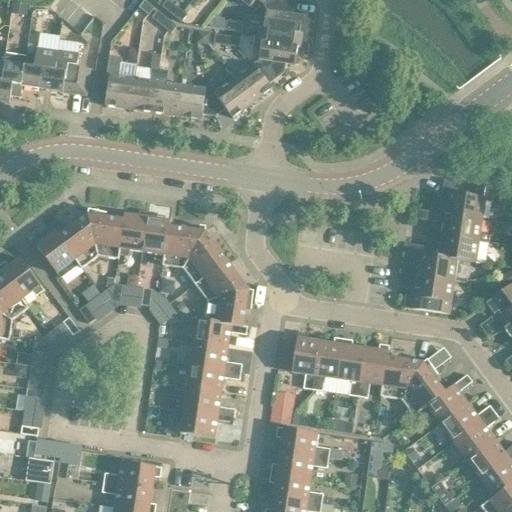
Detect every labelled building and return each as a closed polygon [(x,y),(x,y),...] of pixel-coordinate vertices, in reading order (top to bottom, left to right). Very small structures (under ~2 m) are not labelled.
[(138,9),(133,15),(142,23),(154,8),(144,0),(137,9),(138,9)] [(171,14),(177,7),(167,0),(166,0),(161,7),(171,14)] [(273,0),(262,4),(266,12),(262,36),(298,41),(301,17),(292,16),(294,0),(273,0)] [(177,7),(171,14),(181,22),(187,15),(177,7)] [(161,26),(167,19),(157,11),(151,18),(161,26)] [(176,27),(167,19),(161,26),(171,34),(176,27)] [(226,21),(225,30),(237,32),(239,23),(226,21)] [(226,46),(227,37),(215,35),(213,44),(238,48),(226,46)] [(298,41),(262,36),(259,60),(252,65),(268,85),(284,73),(285,64),(294,65),(298,41)] [(239,39),(227,37),(226,46),(238,48),(239,39)] [(35,58),(26,57),(21,86),(11,84),(10,96),(20,97),(22,87),(41,89),(44,70),(54,71),(57,52),(36,49),(35,58)] [(44,70),(41,89),(85,96),(89,69),(76,67),(78,55),(57,52),(54,71),(44,70)] [(0,82),(0,102),(9,104),(10,96),(11,84),(21,86),(26,57),(5,54),(4,63),(1,83),(0,82)] [(106,76),(109,77),(105,106),(129,110),(134,79),(118,77),(121,58),(109,56),(106,76)] [(252,65),(233,79),(252,104),(271,89),(268,85),(252,65)] [(134,79),(129,110),(153,113),(159,70),(150,68),(149,81),(134,79)] [(168,71),(159,70),(153,113),(177,117),(181,86),(166,84),(168,71)] [(252,104),(233,79),(210,97),(214,116),(225,109),(232,119),(252,104)] [(205,90),(181,86),(177,117),(201,120),(202,114),(214,116),(210,97),(204,96),(205,90)] [(484,186),(456,182),(443,180),(442,192),(447,193),(444,214),(444,215),(481,220),(485,198),(483,198),(484,186)] [(87,215),(59,237),(58,237),(75,260),(78,265),(81,269),(98,257),(118,260),(119,255),(118,255),(123,221),(105,218),(106,213),(88,210),(87,215)] [(444,214),(426,212),(416,210),(415,219),(443,223),(441,236),(488,243),(489,237),(487,234),(480,233),(481,220),(444,215),(444,214)] [(124,215),(123,221),(118,255),(119,255),(128,256),(129,250),(142,252),(148,212),(139,211),(138,217),(124,215)] [(157,214),(148,212),(142,252),(155,254),(154,260),(163,261),(163,262),(169,227),(169,228),(170,222),(156,220),(157,214)] [(163,262),(163,261),(162,266),(183,269),(195,285),(226,262),(205,233),(205,227),(188,225),(187,230),(169,228),(169,227),(163,262)] [(58,237),(59,237),(51,227),(44,233),(47,238),(36,246),(60,279),(78,265),(75,260),(58,237)] [(439,249),(421,246),(420,255),(457,260),(457,261),(483,264),(483,263),(484,264),(487,245),(488,245),(488,243),(441,236),(439,249)] [(420,255),(421,246),(408,244),(407,253),(419,255),(416,276),(453,281),(457,261),(457,260),(420,255)] [(0,280),(0,302),(13,320),(28,308),(22,300),(32,292),(35,297),(44,291),(20,258),(8,267),(5,262),(0,265),(0,272),(4,277),(0,280)] [(226,262),(195,285),(207,301),(204,321),(243,327),(245,309),(250,310),(253,292),(248,291),(226,262)] [(139,269),(139,282),(159,282),(159,269),(139,269)] [(416,276),(413,297),(405,295),(403,308),(448,315),(453,281),(416,276)] [(114,284),(111,301),(119,302),(121,286),(114,284)] [(484,333),(511,312),(511,284),(485,304),(494,315),(479,326),(484,333)] [(143,289),(141,306),(149,307),(151,290),(143,289)] [(0,339),(9,341),(12,321),(13,320),(0,302),(0,339)] [(89,324),(95,319),(85,306),(79,311),(89,324)] [(511,339),(511,312),(484,333),(489,340),(504,329),(511,339)] [(79,331),(69,318),(62,323),(73,336),(79,331)] [(204,321),(197,320),(193,343),(228,348),(230,333),(246,336),(247,327),(243,327),(204,321)] [(312,391),(320,342),(306,340),(307,334),(297,333),(291,373),(305,375),(303,389),(312,391)] [(156,346),(165,348),(166,339),(158,338),(156,346)] [(320,342),(312,391),(322,392),(324,378),(337,380),(343,340),(334,338),(333,344),(320,342)] [(343,340),(337,380),(350,382),(348,396),(357,397),(365,349),(351,347),(352,341),(343,340)] [(228,348),(193,343),(190,365),(240,373),(242,365),(225,363),(228,348)] [(34,344),(32,352),(49,354),(50,346),(34,344)] [(378,351),(365,349),(357,397),(367,399),(369,385),(382,386),(387,358),(389,347),(379,345),(378,351)] [(387,358),(382,386),(380,397),(401,400),(423,364),(387,358)] [(164,363),(155,361),(153,370),(163,372),(164,363)] [(427,361),(423,364),(401,400),(413,417),(426,407),(444,392),(433,378),(437,375),(427,361)] [(240,373),(190,365),(187,388),(221,393),(223,378),(239,381),(240,373)] [(444,392),(426,407),(440,425),(467,404),(459,392),(472,383),(467,376),(444,392)] [(28,381),(27,390),(44,392),(45,384),(28,381)] [(221,393),(187,388),(184,411),(234,418),(235,410),(219,408),(221,393)] [(44,392),(27,390),(26,397),(42,399),(44,392)] [(440,425),(432,432),(445,449),(453,443),(494,413),(489,406),(476,416),(467,404),(440,425)] [(234,418),(184,411),(180,434),(214,439),(216,424),(233,426),(234,418)] [(499,419),(494,413),(453,443),(467,461),(495,441),(486,429),(499,419)] [(37,437),(38,429),(22,427),(20,434),(37,437)] [(280,452),(328,459),(329,450),(315,447),(317,434),(277,428),(276,438),(282,439),(280,452)] [(511,446),(503,453),(495,441),(467,461),(480,480),(511,456),(511,446)] [(26,458),(34,459),(36,443),(28,442),(26,458)] [(387,474),(386,450),(372,451),(373,475),(387,474)] [(272,465),(270,474),(310,480),(312,467),(327,469),(328,459),(280,452),(278,466),(272,465)] [(511,456),(480,480),(494,497),(494,498),(511,484),(511,456)] [(105,474),(103,484),(152,491),(154,477),(160,478),(161,468),(121,463),(119,476),(105,474)] [(310,480),(270,474),(269,483),(275,484),(273,497),(321,504),(323,495),(309,493),(310,480)] [(439,481),(430,487),(444,505),(453,499),(439,481)] [(152,491),(103,484),(102,493),(116,495),(114,508),(139,511),(154,511),(156,505),(149,504),(152,491)] [(511,511),(511,484),(494,498),(494,497),(480,507),(483,511),(511,511)] [(320,511),(321,504),(273,497),(271,511),(265,510),(264,511),(320,511)]
